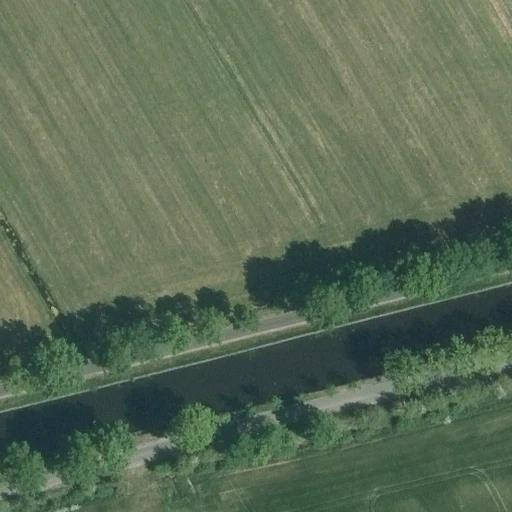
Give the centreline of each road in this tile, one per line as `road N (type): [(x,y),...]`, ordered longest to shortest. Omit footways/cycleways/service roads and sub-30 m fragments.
road 1 (unclassified): [(0,490),(511,363)]
road 2 (unclassified): [(0,393),(511,266)]
